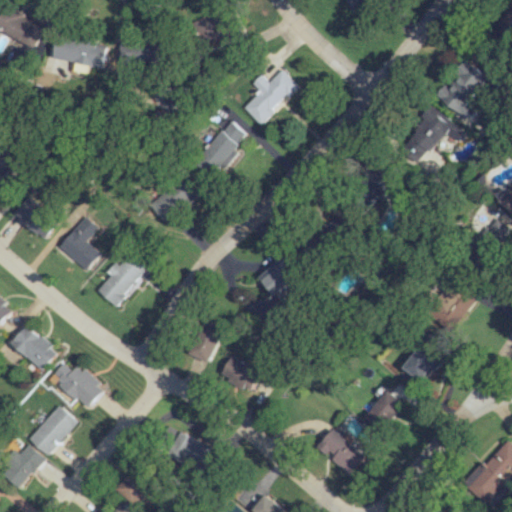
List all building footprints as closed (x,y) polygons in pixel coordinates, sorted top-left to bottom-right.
[(347,0),(352,10),(373,0),(347,0)] [(195,20),(206,46),(227,37),(229,44),(237,41),(223,8),(195,20)] [(511,41),(511,9),(494,31),(509,44),(511,41)] [(55,57),(105,67),(109,43),(60,33),(55,57)] [(129,61),(173,60),(172,41),(121,42),(122,70),(129,70),(129,61)] [(439,96),(472,119),(479,109),(474,105),(494,78),(468,59),(459,71),(465,75),(455,89),(447,83),(439,96)] [(270,82),(262,74),(255,81),(263,89),(245,107),(262,125),(275,111),(274,110),(299,86),(283,69),(270,82)] [(403,144),(422,160),(446,131),(458,141),(466,132),(434,105),(403,144)] [(202,155),(222,173),(240,153),(235,149),(247,135),(232,121),(202,155)] [(0,194),(11,194),(11,170),(12,170),(13,156),(0,156),(0,194)] [(377,198),(401,177),(386,161),(364,180),(374,191),(373,193),(377,198)] [(201,192),(186,175),(153,206),(168,222),(201,192)] [(511,214),(511,184),(497,199),(511,214)] [(58,221),(31,195),(15,212),(42,238),(58,221)] [(102,254),(87,240),(99,227),(86,216),(60,245),(87,270),(102,254)] [(352,231),(339,217),(311,243),(324,257),(352,231)] [(478,262),(496,263),(497,240),(506,241),(507,218),(492,217),(492,228),(480,227),(478,262)] [(117,305),(150,264),(132,250),(119,265),(115,262),(107,272),(110,275),(98,290),(117,305)] [(434,319),(455,331),(477,295),(451,279),(436,303),(442,306),(434,319)] [(210,362),(226,328),(206,319),(190,353),(210,362)] [(56,356),(49,350),(53,345),(27,324),(11,343),(44,370),(56,356)] [(424,381),(444,356),(425,341),(405,367),(424,381)] [(223,375),(254,390),(264,369),(233,355),(223,375)] [(78,365),(74,370),(64,362),(52,376),(91,407),(107,388),(78,365)] [(376,430),(404,410),(391,393),(364,413),(376,430)] [(51,455),(81,422),(61,405),(31,438),(51,455)] [(336,455),(333,459),(351,474),(367,456),(335,429),(323,443),(336,455)] [(215,447),(182,432),(171,455),(203,471),(215,447)] [(466,483),(486,503),(497,491),(502,495),(511,484),(511,440),(510,438),(466,483)] [(48,456),(30,444),(24,454),(19,451),(4,473),(25,488),(48,456)] [(121,489),(139,504),(143,499),(150,505),(164,489),(138,468),(121,489)] [(288,511),(269,493),(254,509),(257,511),(288,511)] [(115,511),(102,502),(94,511),(138,511),(124,502),(116,511),(115,511)]
